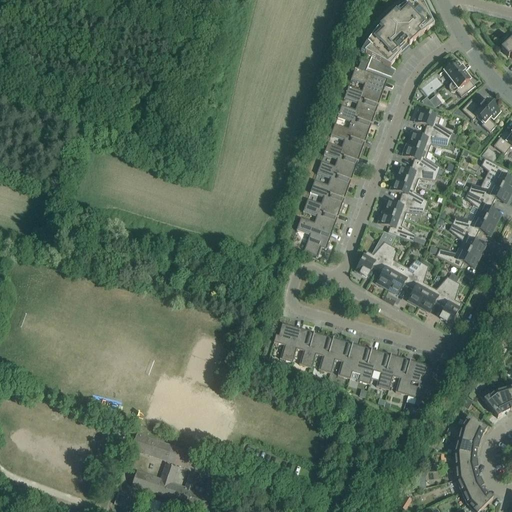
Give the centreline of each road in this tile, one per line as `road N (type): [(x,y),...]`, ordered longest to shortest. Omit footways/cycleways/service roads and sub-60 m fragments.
road 1 (track): [(0,105),(77,132),(149,144),(169,128),(200,0)]
road 2 (residential): [(461,37),(429,58),(407,90),(337,282)]
road 3 (residential): [(337,282),(304,270),(291,295),(301,310),(459,349)]
road 4 (residential): [(337,282),(459,349)]
